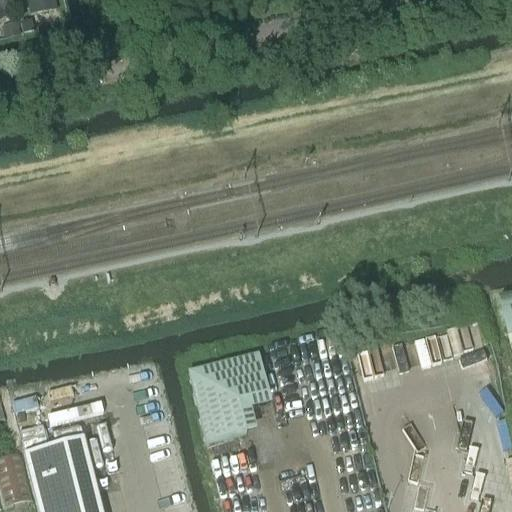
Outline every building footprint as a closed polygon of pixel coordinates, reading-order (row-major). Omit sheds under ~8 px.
[(53,4),(48,0),(16,0),(38,20),(53,4)] [(509,341),(511,340),(511,297),(499,301),(509,341)] [(244,415),(272,408),(260,356),(188,372),(205,446),(249,435),(244,415)] [(100,511),(83,442),(24,457),(37,511),(100,511)] [(0,499),(3,510),(32,503),(21,456),(0,461),(0,499)]
